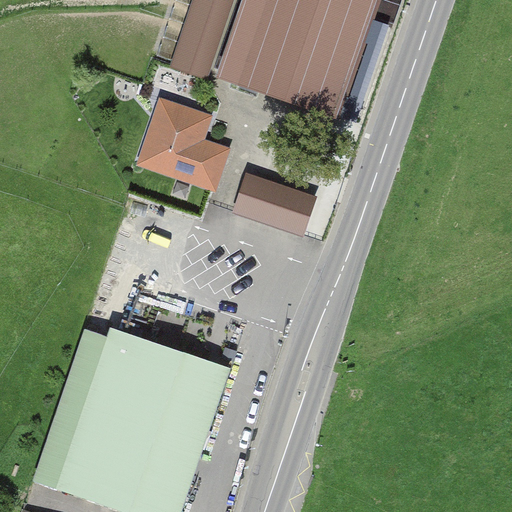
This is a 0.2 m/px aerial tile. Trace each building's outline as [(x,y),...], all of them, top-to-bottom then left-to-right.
[(235,0),(194,0),(170,75),(207,87),(235,0)] [(248,0),(219,90),(350,132),(392,0),(248,0)] [(214,119),(159,102),(136,171),(218,197),(232,156),(205,147),(214,119)] [(245,181),(233,218),(305,241),(317,203),(245,181)] [(201,248),(196,263),(232,273),(237,258),(201,248)] [(139,511),(161,511),(207,376),(87,336),(39,479),(139,511)]
